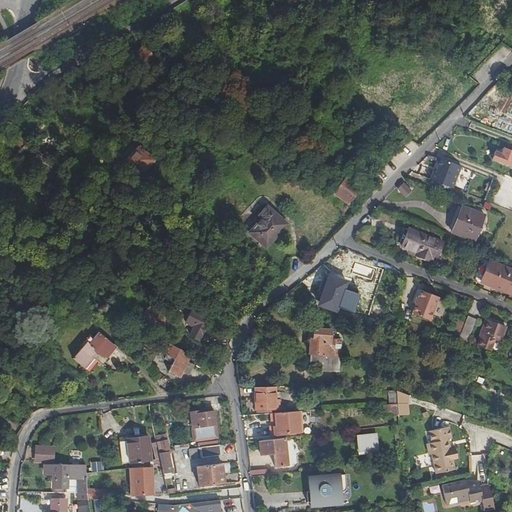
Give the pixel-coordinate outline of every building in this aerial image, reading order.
[(511,17),(506,13),(498,26),(511,34),(511,33),(511,17)] [(477,30),(471,40),(472,41),(468,47),(483,56),(487,50),(488,50),(494,40),(477,30)] [(142,47),(131,60),(145,71),(156,58),(142,47)] [(437,86),(431,95),(437,99),(440,94),(449,100),(462,80),(448,70),(443,77),(438,74),(436,75),(432,80),(433,83),(437,86)] [(69,86),(55,94),(59,101),(73,93),(69,86)] [(409,102),(396,94),(394,97),(407,106),(409,102)] [(432,117),(421,110),(418,114),(429,121),(432,117)] [(411,111),(400,127),(416,138),(427,122),(411,111)] [(402,132),(386,121),(373,139),(391,152),(396,145),(394,143),(402,132)] [(43,157),(16,135),(10,142),(37,165),(38,163),(43,157)] [(381,153),(370,145),(354,168),(371,181),(382,166),(375,161),(381,153)] [(78,183),(99,155),(89,146),(76,163),(61,151),(52,163),(69,176),(78,183)] [(139,147),(125,163),(141,176),(155,160),(139,147)] [(501,154),(495,152),(493,159),(510,166),(511,162),(511,152),(503,149),(501,154)] [(52,163),(43,157),(38,163),(63,183),(69,176),(52,163)] [(453,188),(461,165),(438,157),(430,180),(453,188)] [(166,163),(158,173),(162,176),(170,167),(166,163)] [(35,184),(48,195),(58,182),(45,172),(35,184)] [(298,182),(289,176),(287,181),(288,182),(287,185),(294,189),(298,182)] [(327,189),(323,195),(345,210),(360,188),(346,177),(334,194),(327,189)] [(25,184),(7,206),(22,219),(26,213),(23,210),(36,193),(25,184)] [(404,184),(398,190),(405,197),(411,191),(404,184)] [(485,215),(462,206),(452,233),(474,241),(485,215)] [(267,207),(258,216),(261,218),(249,232),(267,248),(288,225),(267,207)] [(409,229),(402,246),(417,252),(416,255),(431,261),(433,256),(437,257),(442,242),(409,229)] [(134,250),(145,259),(151,252),(140,244),(134,250)] [(68,250),(56,258),(59,264),(72,256),(68,250)] [(143,261),(145,259),(134,250),(133,252),(143,261)] [(511,269),(489,261),(480,282),(511,294),(511,269)] [(281,273),(269,264),(264,271),(277,279),(281,273)] [(319,305),(337,310),(346,283),(329,276),(319,305)] [(439,297),(422,290),(413,315),(431,321),(439,297)] [(138,320),(161,336),(171,323),(149,307),(144,314),(143,313),(138,320)] [(220,308),(215,315),(222,319),(226,311),(220,308)] [(194,327),(189,337),(199,342),(209,321),(191,312),(185,323),(194,327)] [(459,339),(466,341),(474,320),(468,317),(459,339)] [(489,320),(479,346),(491,351),(496,338),(501,340),(507,327),(489,320)] [(183,327),(177,321),(172,327),(181,336),(186,333),(183,327)] [(463,323),(457,321),(453,332),(459,334),(463,323)] [(314,340),(310,340),(309,354),(311,354),(310,362),(323,363),(322,371),(338,372),(341,341),(331,340),(331,331),(314,330),(314,340)] [(87,343),(74,358),(85,368),(93,358),(101,365),(115,348),(99,333),(89,345),(87,343)] [(135,342),(129,350),(149,365),(155,357),(135,342)] [(212,342),(210,347),(221,353),(223,348),(212,342)] [(170,371),(180,377),(183,371),(189,375),(193,367),(187,363),(190,357),(170,346),(166,354),(176,360),(170,371)] [(160,366),(168,368),(171,358),(164,355),(160,366)] [(275,387),(255,387),(255,410),(279,409),(279,404),(276,404),(275,387)] [(384,416),(398,415),(396,404),(384,405),(384,416)] [(197,413),(197,411),(191,412),(194,442),(218,439),(214,411),(200,413),(197,413)] [(305,412),(260,414),(260,423),(272,422),(283,422),(283,424),(306,423),(305,412)] [(399,426),(392,426),(395,441),(401,440),(399,426)] [(430,445),(427,446),(428,457),(431,456),(435,476),(455,472),(453,462),(457,461),(455,450),(451,451),(450,443),(452,442),(450,430),(429,434),(430,445)] [(155,437),(159,453),(168,452),(170,451),(166,435),(155,437)] [(375,435),(357,436),(359,454),(377,452),(375,435)] [(127,437),(120,438),(123,463),(151,460),(149,437),(127,440),(127,437)] [(286,438),(259,441),(260,455),(274,454),(275,466),(288,465),(286,438)] [(221,455),(219,445),(198,448),(189,449),(190,459),(221,455)] [(161,465),(163,473),(172,472),(168,452),(159,453),(161,465)] [(101,470),(100,463),(91,464),(92,471),(101,470)] [(224,483),(221,464),(196,467),(199,486),(224,483)] [(86,473),(85,466),(45,465),(45,474),(55,474),(55,487),(66,488),(67,478),(77,478),(78,494),(87,494),(87,490),(86,473)] [(133,468),(134,496),(152,495),(151,467),(133,468)] [(345,474),(308,477),(309,491),(306,491),(307,501),(320,500),(320,503),(336,502),(337,502),(339,500),(339,499),(339,491),(344,491),(347,488),(345,474)] [(467,484),(442,488),(446,507),(461,505),(461,501),(470,500),(471,507),(483,505),(479,487),(468,489),(467,484)] [(87,494),(87,498),(95,499),(103,500),(104,491),(87,490),(87,494)] [(66,511),(67,499),(50,499),(50,511),(66,511)] [(103,500),(95,499),(96,511),(107,511),(107,500),(103,500)] [(220,500),(190,504),(199,511),(215,511),(215,507),(220,500)]
